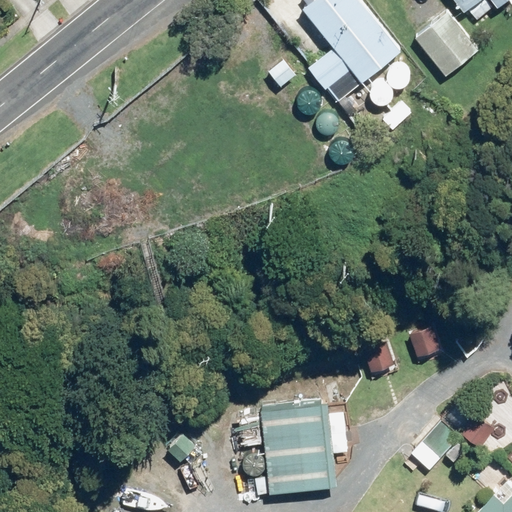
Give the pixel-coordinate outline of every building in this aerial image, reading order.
[(403,50),(362,0),(315,0),(305,9),(335,46),(306,68),(323,89),(351,67),(364,82),(403,50)] [(456,0),(465,12),(480,0),(494,0),(500,7),(508,0),(456,0)] [(417,36),(448,75),(481,50),(450,11),(417,36)] [(387,82),(390,85),(393,86),(397,87),(401,85),(404,83),(407,80),(408,76),(407,72),(405,68),(402,65),(399,64),(395,63),(392,64),(389,66),(386,68),(385,72),(384,75),(385,79),(387,82)] [(366,101),(369,104),(373,106),(377,106),(381,105),(384,102),(386,99),(387,95),(387,91),(385,87),(382,85),(378,83),(375,82),(371,83),(368,85),(366,88),(364,91),(364,94),(364,98),(366,101)] [(295,107),(298,110),(302,111),(306,111),(310,110),(313,108),(316,104),(317,100),(316,96),(314,93),(311,90),(308,88),(304,88),(301,89),(297,91),(295,93),(293,96),(293,100),(294,103),(295,107)] [(394,128),(412,113),(402,102),(384,117),(394,128)] [(311,128),(314,131),(317,133),(321,133),(325,132),(329,129),(331,126),(332,122),(331,118),(329,114),(327,111),(323,110),(319,109),(316,110),(313,112),(310,114),(309,118),(308,121),(309,125),(311,128)] [(326,158),(329,161),(333,162),(337,162),(341,161),(344,159),(346,155),(347,151),(347,147),(345,144),(342,141),(338,139),(335,139),(331,140),(328,141),(326,144),(324,147),(324,151),(324,154),(326,158)] [(504,448),(511,439),(511,429),(472,391),(460,403),(482,424),(477,428),(497,448),(501,444),(504,448)] [(333,478),(325,395),(263,402),(272,484),(333,478)] [(423,441),(441,458),(461,437),(442,419),(423,441)] [(460,442),(450,454),(457,460),(467,448),(460,442)] [(511,511),(511,484),(509,482),(478,511),(511,511)]
